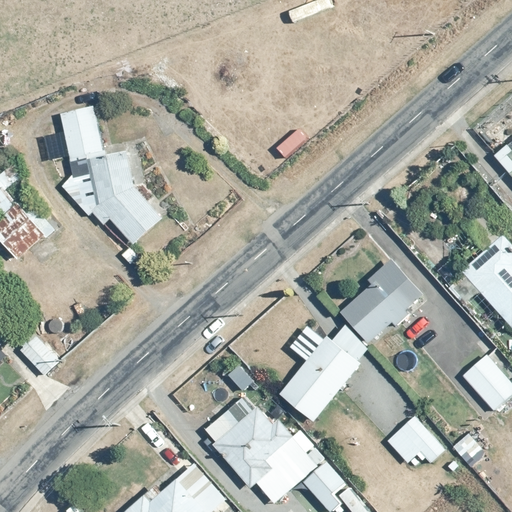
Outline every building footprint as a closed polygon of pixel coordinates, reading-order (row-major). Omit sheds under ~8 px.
[(120,74),(92,71),(91,90),(119,92),(120,74)] [(98,106),(67,112),(78,171),(65,184),(94,216),(97,213),(107,224),(115,217),(138,243),(167,217),(143,190),(135,150),(115,154),(113,147),(107,148),(98,106)] [(66,132),(50,134),(52,156),(68,155),(66,132)] [(511,141),(498,153),(511,169),(511,141)] [(0,207),(7,215),(0,221),(0,244),(6,238),(24,257),(48,233),(51,236),(61,226),(32,197),(27,203),(1,177),(0,177),(0,207)] [(511,232),(511,231),(467,269),(511,320),(511,232)] [(12,268),(0,256),(0,275),(2,278),(12,268)] [(377,342),(397,322),(401,326),(415,312),(411,308),(428,292),(396,260),(346,311),(377,342)] [(377,349),(349,325),(337,339),(333,335),(286,392),(319,419),(377,349)] [(66,360),(38,332),(21,348),(49,376),(66,360)] [(511,397),(511,377),(491,354),(468,375),(499,409),(511,397)] [(278,502),(306,480),(331,511),(335,511),(347,503),(340,493),(355,481),(336,456),(323,467),(260,387),(249,395),(209,427),(254,485),(260,480),(278,502)] [(451,448),(420,415),(392,440),(412,462),(423,451),(435,463),(451,448)] [(215,511),(231,498),(200,463),(163,496),(156,488),(130,511),(131,511),(215,511)] [(381,511),(373,503),(362,511),(381,511)]
